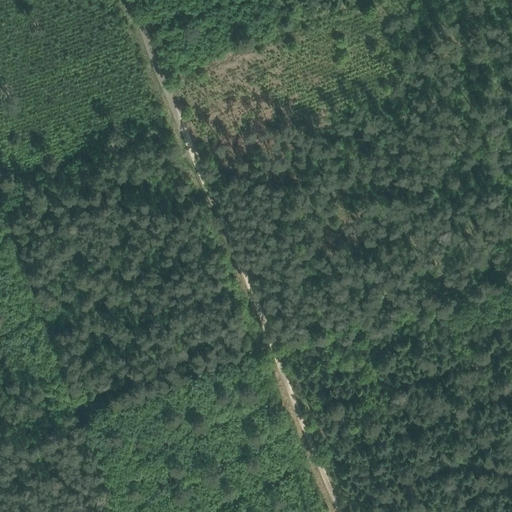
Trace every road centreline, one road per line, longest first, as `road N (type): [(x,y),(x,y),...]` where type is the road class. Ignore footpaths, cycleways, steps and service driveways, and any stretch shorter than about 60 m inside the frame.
road 1 (track): [(126,0),(340,511)]
road 2 (track): [(0,440),(272,352)]
road 3 (unknown): [(511,288),(272,352)]
road 4 (unknown): [(158,79),(355,0)]
road 5 (track): [(174,119),(0,177)]
